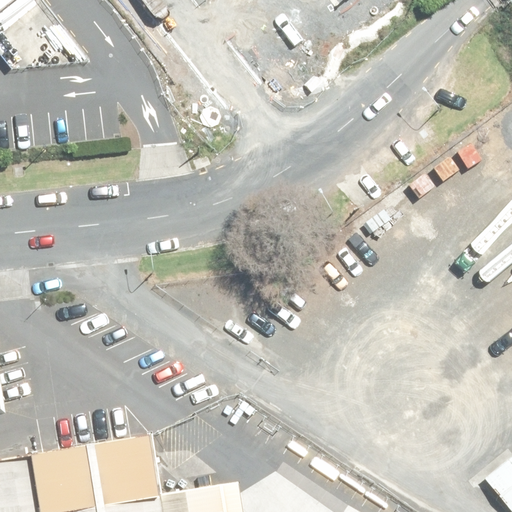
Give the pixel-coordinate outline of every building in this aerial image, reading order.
[(0,0),(0,16),(21,0),(0,0)] [(59,43),(25,0),(24,0),(0,18),(0,63),(12,80),(59,43)] [(442,190),(429,172),(404,191),(417,209),(442,190)] [(256,309),(302,367),(307,363),(329,389),(350,372),(347,368),(400,326),(337,245),(256,309)] [(511,246),(480,271),(462,248),(429,273),(511,380),(511,246)] [(18,511),(7,439),(0,439),(0,511),(146,511),(145,507),(115,511),(18,511)] [(511,511),(511,441),(494,456),(503,467),(485,482),(508,511),(511,511)]
